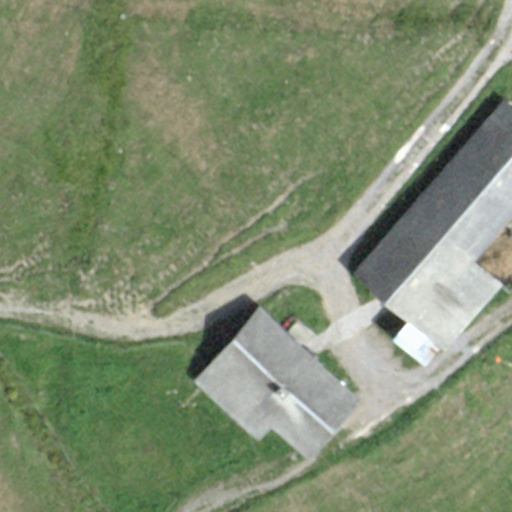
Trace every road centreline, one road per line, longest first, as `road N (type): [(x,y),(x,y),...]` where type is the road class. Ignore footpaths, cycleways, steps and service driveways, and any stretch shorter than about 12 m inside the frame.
road 1 (track): [(511,297),(362,420),(196,511)]
road 2 (track): [(0,304),(66,317),(189,320),(315,259),(340,237)]
road 3 (track): [(511,21),(340,237)]
